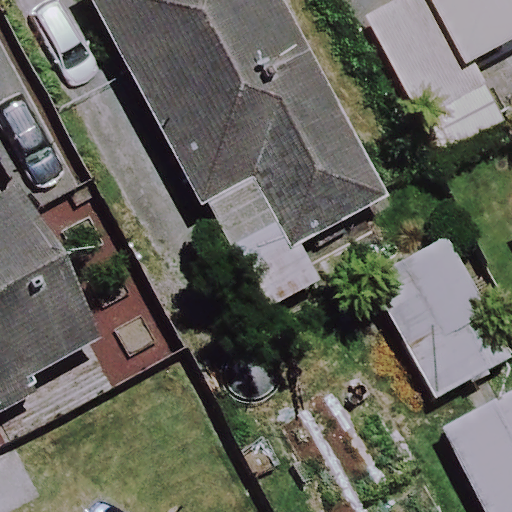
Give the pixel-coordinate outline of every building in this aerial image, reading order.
[(382,212),(265,0),(83,0),(259,319),(315,288),(298,258),(382,212)] [(511,45),(511,0),(409,0),(360,26),(401,104),(511,45)] [(0,399),(101,345),(22,197),(0,208),(0,399)] [(508,364),(444,244),(367,285),(431,405),(508,364)] [(511,511),(511,398),(441,435),(480,511),(511,511)]
